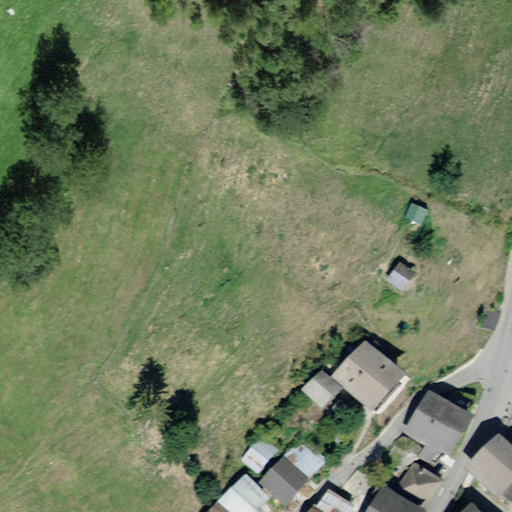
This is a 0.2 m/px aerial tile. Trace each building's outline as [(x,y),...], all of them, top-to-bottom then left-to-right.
[(423,280),(405,267),(394,282),(412,295),(423,280)] [(408,389),(364,349),(333,382),(377,423),(408,389)] [(340,399),(318,378),(300,399),(321,419),(340,399)] [(483,424),(432,393),(407,435),(429,448),(422,459),(439,469),(447,456),(458,463),(483,424)] [(282,454),(263,439),(244,462),(262,478),(282,454)] [(511,504),(511,442),(508,439),(479,467),(474,472),(509,508),(511,504)] [(329,464),(303,440),(259,488),(286,511),(329,464)] [(414,468),(395,499),(416,511),(430,511),(446,487),(414,468)] [(263,511),(270,505),(243,479),(218,505),(225,511),(263,511)] [(326,489),(315,506),(324,511),(359,511),(360,511),(326,489)] [(416,511),(395,499),(381,492),(369,511),(416,511)]
